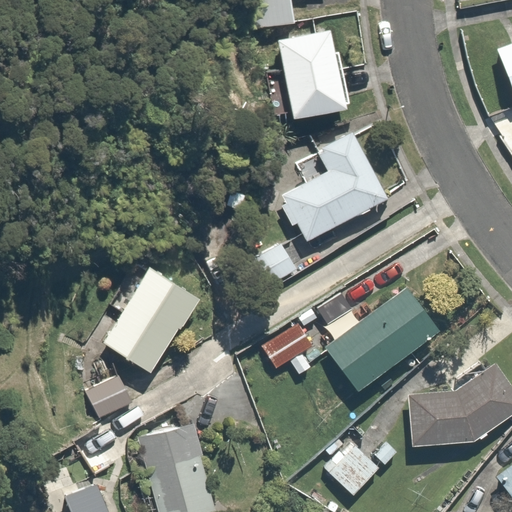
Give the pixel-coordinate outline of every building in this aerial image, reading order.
[(252,0),(248,21),(286,16),(285,0),(252,0)] [(323,46),(318,23),(266,33),(281,113),(342,101),(331,45),(323,46)] [(511,36),(491,45),(511,98),(511,97),(511,36)] [(346,130),(310,147),(321,170),(275,192),(296,236),(378,195),(346,130)] [(273,238),(239,256),(255,286),(289,268),(273,238)] [(142,264),(97,342),(139,366),(185,288),(142,264)] [(401,285),(319,343),(349,386),(431,328),(401,285)] [(294,319),(258,343),(272,365),(309,341),(294,319)] [(487,361),(455,388),(402,391),(405,442),(467,438),(511,402),(487,361)] [(110,372),(81,385),(94,413),(123,401),(110,372)] [(157,511),(203,501),(182,418),(129,431),(148,511),(157,511)] [(77,440),(89,470),(119,458),(107,428),(77,440)] [(347,441),(320,469),(345,492),(371,464),(347,441)] [(511,460),(491,475),(511,506),(511,460)] [(57,496),(63,511),(108,511),(106,507),(98,511),(85,483),(57,496)]
